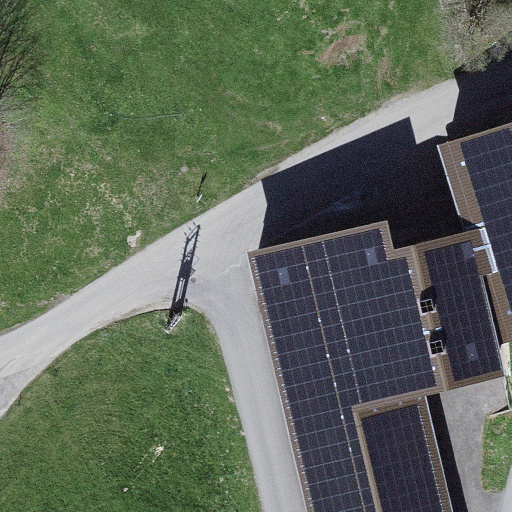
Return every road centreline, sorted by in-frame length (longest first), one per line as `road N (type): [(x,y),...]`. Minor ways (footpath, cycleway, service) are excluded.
road 1 (unclassified): [(221,242),(452,98),(511,80)]
road 2 (unclassified): [(276,511),(221,242)]
road 3 (unclassified): [(0,372),(15,371),(221,242)]
